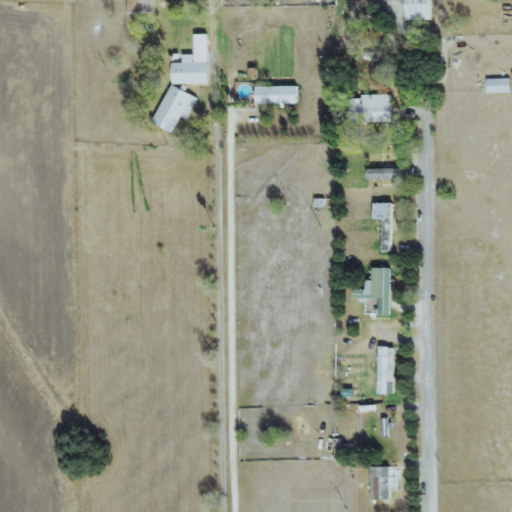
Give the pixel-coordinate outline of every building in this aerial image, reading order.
[(155,0),(131,0),(132,11),(156,11),(155,0)] [(432,19),(431,0),(407,0),(408,19),(432,19)] [(210,83),(209,33),(195,33),(196,54),(183,54),(184,62),(173,62),(173,83),(210,83)] [(511,77),(488,78),(488,92),(511,92),(511,77)] [(182,116),(188,119),(199,97),(172,84),(153,122),(173,132),(182,116)] [(299,85),(258,86),(258,104),(299,103),(299,85)] [(351,122),(393,122),(394,94),(362,93),(362,98),(352,98),(351,122)] [(415,167),(369,168),(369,179),(415,178),(415,167)] [(375,218),(384,218),(384,250),(392,251),(393,202),(375,202),(375,218)] [(392,314),(393,267),(375,267),(374,280),(367,280),(367,289),(355,289),(355,299),(380,299),(380,314),(392,314)] [(396,394),(397,347),(381,346),(379,393),(396,394)] [(392,499),(391,466),(372,467),(373,499),(392,499)]
